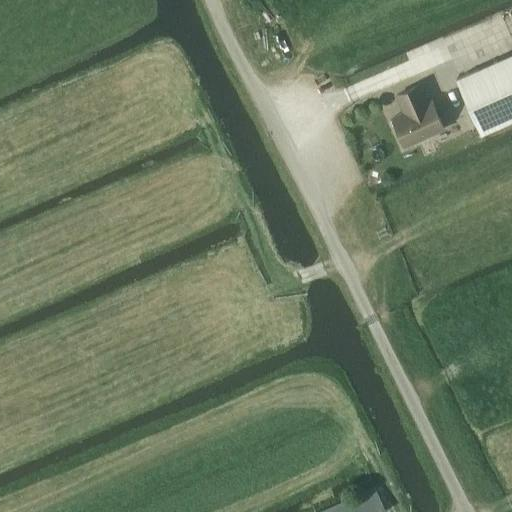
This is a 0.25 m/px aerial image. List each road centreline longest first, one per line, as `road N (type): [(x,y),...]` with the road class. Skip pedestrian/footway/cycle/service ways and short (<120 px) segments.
road 1 (unclassified): [(466,511),(212,0)]
road 2 (track): [(202,112),(274,270),(298,274),(338,257)]
